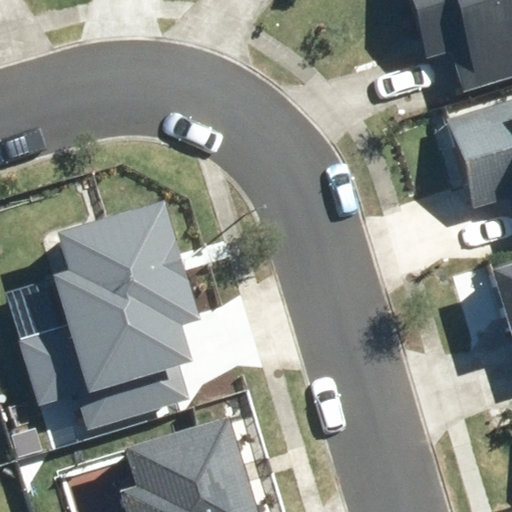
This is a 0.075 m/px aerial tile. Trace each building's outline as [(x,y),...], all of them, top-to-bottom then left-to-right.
[(511,0),(395,0),(414,60),(440,53),(452,95),(511,78),(511,0)] [(511,100),(437,122),(462,208),(498,197),(511,244),(511,100)] [(31,418),(172,367),(165,335),(191,325),(146,202),(41,240),(54,276),(32,284),(49,331),(5,347),(31,418)] [(511,267),(470,280),(491,350),(511,344),(511,267)] [(237,511),(209,425),(109,457),(120,494),(101,500),(104,511),(237,511)]
